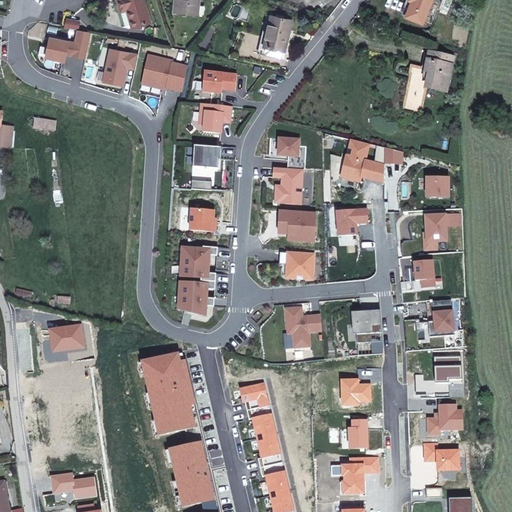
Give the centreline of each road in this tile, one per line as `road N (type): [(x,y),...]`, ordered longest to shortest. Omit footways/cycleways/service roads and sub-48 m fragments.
road 1 (residential): [(19,26),(15,57),(32,77),(135,111),(150,135),(144,296),(153,315),(167,328),(215,339),(230,327),(242,297)]
road 2 (residential): [(242,297),(245,157),(256,127),(359,0)]
road 3 (residential): [(30,511),(0,287)]
road 4 (residential): [(242,297),(389,285)]
road 5 (unknown): [(405,511),(394,375)]
